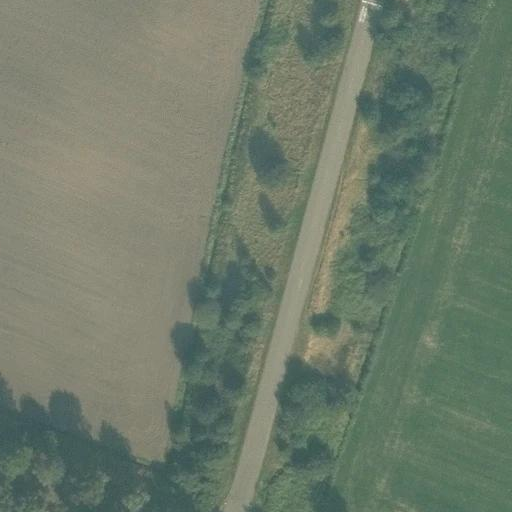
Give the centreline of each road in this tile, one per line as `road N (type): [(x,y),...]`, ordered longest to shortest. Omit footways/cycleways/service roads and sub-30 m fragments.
road 1 (unclassified): [(235,511),(322,226),(376,0)]
road 2 (unclassified): [(132,511),(0,460)]
